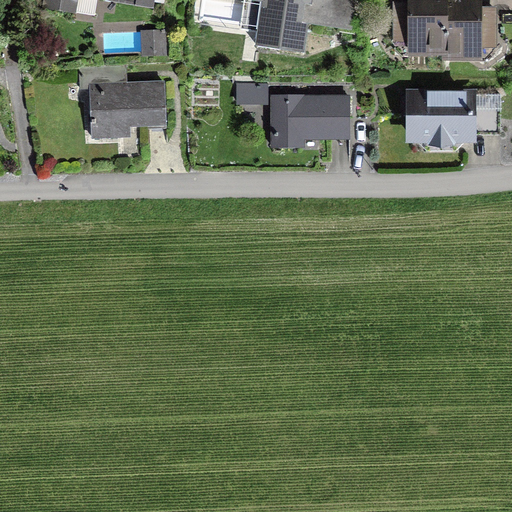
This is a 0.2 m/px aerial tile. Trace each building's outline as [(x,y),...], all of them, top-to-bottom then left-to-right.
[(93,0),(153,10),(154,0),(43,0),(42,9),(76,14),(78,0),(93,0)] [(312,0),(235,0),(261,4),(254,47),(304,55),(308,26),(302,25),(305,6),(311,7),(312,0)] [(357,0),(312,0),(311,7),(305,6),(302,25),(308,26),(352,32),(357,0)] [(448,30),(448,0),(407,0),(407,3),(393,3),(393,43),(407,44),(407,59),(442,59),(442,30),(448,30)] [(482,8),(481,0),(448,0),(448,30),(442,30),(442,59),(442,63),(482,63),(482,51),(499,51),(499,8),(482,8)] [(163,31),(143,32),(144,57),(164,57),(163,31)] [(131,139),(131,129),(166,128),(165,82),(127,83),(127,66),(79,67),(80,91),(89,91),(90,140),(131,139)] [(236,106),(268,106),(268,83),(236,83),(236,106)] [(405,90),(405,146),(427,146),(441,153),(454,147),(476,147),(476,114),(504,114),(504,96),(476,96),(476,90),(405,90)] [(304,149),(304,142),(350,142),(350,96),(270,95),(270,149),(304,149)]
